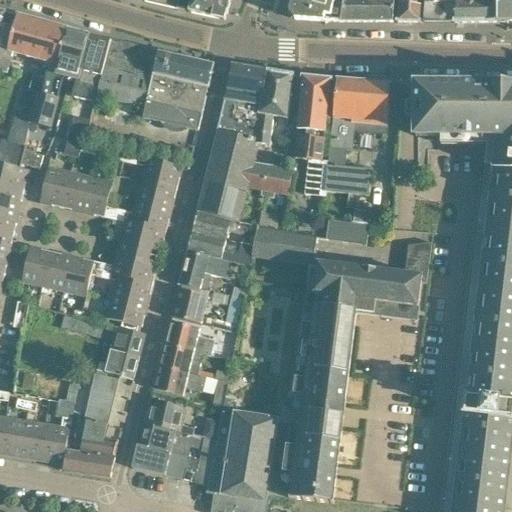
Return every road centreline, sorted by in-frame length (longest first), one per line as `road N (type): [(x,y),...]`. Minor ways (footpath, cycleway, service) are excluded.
road 1 (residential): [(431,511),(471,189),(402,185)]
road 2 (residential): [(201,149),(116,493)]
road 3 (tertiary): [(511,57),(239,45)]
road 4 (tertiary): [(228,42),(61,0)]
